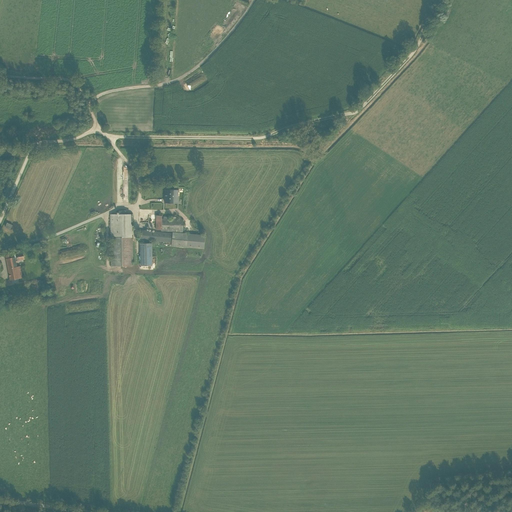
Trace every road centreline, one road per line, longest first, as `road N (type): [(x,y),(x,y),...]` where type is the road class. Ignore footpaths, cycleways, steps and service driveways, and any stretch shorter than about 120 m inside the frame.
road 1 (track): [(439,0),(418,45),(358,111),(262,137),(106,137)]
road 2 (unclassified): [(0,251),(135,206),(138,175),(96,129)]
road 3 (unclassified): [(254,0),(182,77),(102,93),(87,105)]
road 4 (unclassified): [(96,129),(29,151),(0,221)]
